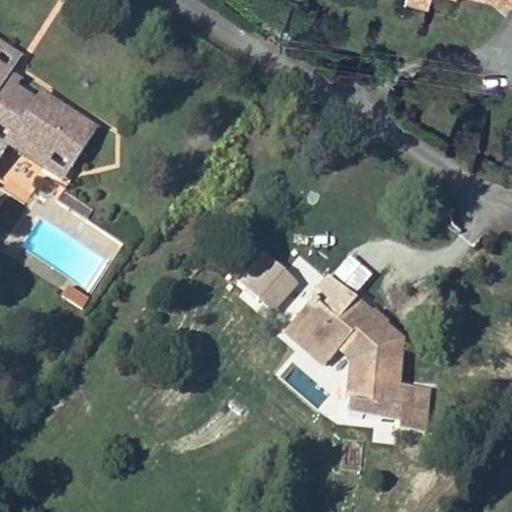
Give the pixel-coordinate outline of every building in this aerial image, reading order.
[(0,50),(0,134),(11,142),(48,167),(53,160),(69,172),(92,137),(39,98),(34,105),(14,91),(9,98),(0,91),(0,90),(7,79),(0,75),(0,58),(4,53),(0,50)] [(17,86),(7,79),(0,90),(0,91),(9,98),(14,91),(17,86)] [(48,167),(11,142),(7,148),(60,185),(65,179),(48,167)] [(285,274),(263,258),(239,285),(260,303),(285,274)] [(301,287),(285,274),(260,303),(277,316),(301,287)] [(313,301),(291,327),(332,363),(338,355),(347,345),(361,356),(361,365),(351,367),(351,372),(360,381),(358,409),(348,409),(346,421),(374,424),(374,410),(400,410),(400,433),(427,435),(429,388),(402,387),(405,344),(386,327),(379,335),(366,323),(373,316),(330,282),(326,286),(333,292),(320,306),(313,301)] [(333,292),(326,286),(313,301),(320,306),(333,292)] [(93,303),(70,289),(64,300),(85,314),(93,303)] [(386,327),(373,316),(366,323),(379,335),(386,327)] [(332,363),(291,329),(286,335),(326,369),(332,363)] [(347,345),(338,355),(351,367),(361,365),(361,356),(347,345)] [(360,381),(351,372),(348,409),(358,409),(360,381)] [(366,442),(344,441),(342,472),(364,473),(366,442)]
